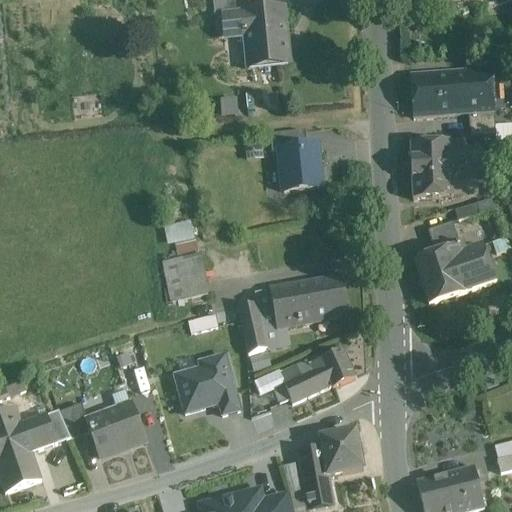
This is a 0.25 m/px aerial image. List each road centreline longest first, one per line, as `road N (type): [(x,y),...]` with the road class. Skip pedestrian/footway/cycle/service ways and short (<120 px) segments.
road 1 (residential): [(377,0),(392,394)]
road 2 (residential): [(392,394),(82,511)]
road 3 (unclassified): [(392,394),(511,355)]
